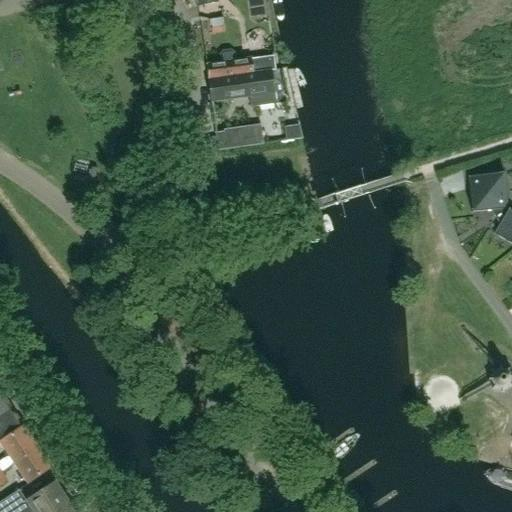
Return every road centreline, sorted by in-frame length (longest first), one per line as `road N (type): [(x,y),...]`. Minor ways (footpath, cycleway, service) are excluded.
road 1 (residential): [(284,511),(108,251)]
road 2 (residential): [(170,0),(197,96),(194,144),(176,181),(108,251)]
road 3 (residential): [(511,326),(451,241),(427,169)]
road 4 (residential): [(100,511),(0,363)]
road 5 (residential): [(108,251),(57,200),(0,160)]
